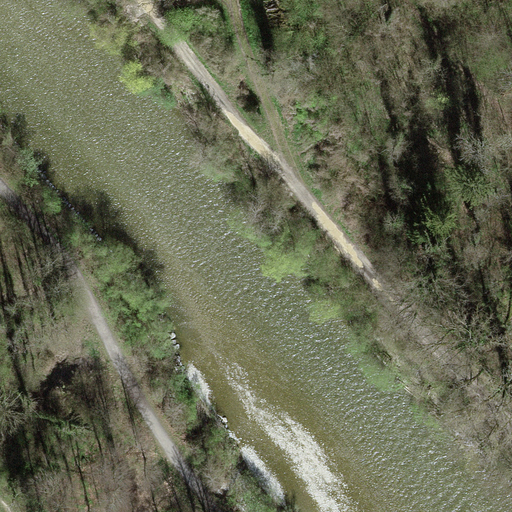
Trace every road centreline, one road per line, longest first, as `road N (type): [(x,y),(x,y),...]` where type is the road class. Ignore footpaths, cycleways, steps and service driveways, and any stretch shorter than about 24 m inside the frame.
road 1 (track): [(142,0),(511,427)]
road 2 (track): [(214,511),(177,463),(54,245),(0,179)]
road 3 (track): [(252,0),(283,163)]
